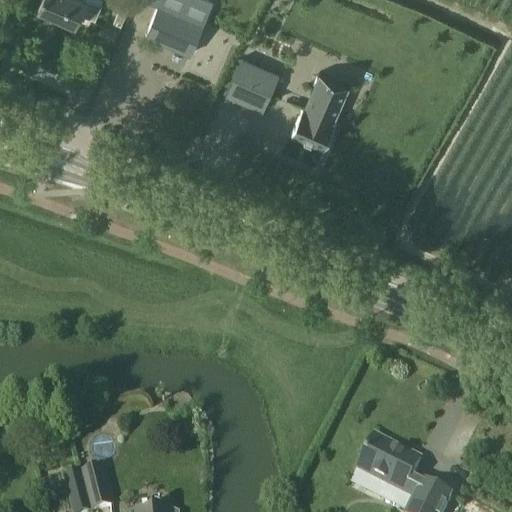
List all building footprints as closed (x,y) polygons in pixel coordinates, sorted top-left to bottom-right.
[(42,0),(39,9),(75,24),(80,13),(94,19),(102,0),(42,0)] [(160,0),(146,35),(192,54),(209,14),(175,0),(160,0)] [(243,57),(226,94),(263,111),(280,74),(243,57)] [(303,106),(291,132),(325,146),(336,121),(335,120),(350,85),(319,72),(304,107),(303,106)] [(291,141),(283,154),(309,169),(317,156),(291,141)] [(389,482),(393,484),(390,489),(414,501),(408,511),(444,511),(452,498),(423,483),(422,486),(411,480),(421,460),(420,460),(420,461),(404,453),(403,455),(395,451),(398,445),(376,434),(357,472),(386,487),(389,482)] [(90,472),(83,474),(92,511),(94,511),(112,507),(102,469),(97,470),(96,466),(89,468),(90,472)] [(65,478),(73,511),(89,511),(80,474),(65,478)]
